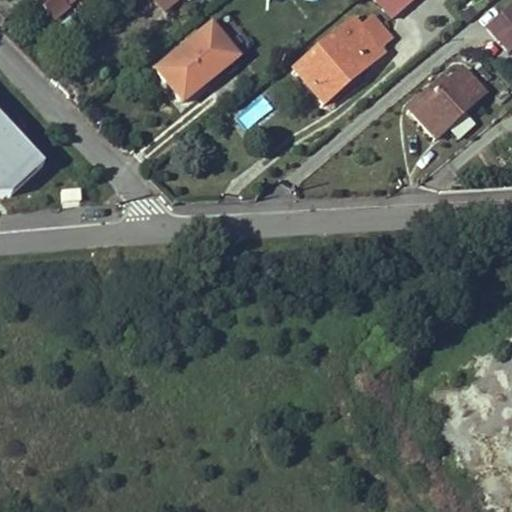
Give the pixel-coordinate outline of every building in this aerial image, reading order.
[(68,8),(61,0),(36,0),(53,20),(68,8)] [(154,0),(165,13),(182,0),(154,0)] [(418,0),(376,0),(393,21),(418,0)] [(511,8),(488,29),(508,53),(511,49),(511,8)] [(353,23),(294,71),(323,106),(381,58),(353,23)] [(212,30),(156,74),(182,106),(237,61),(212,30)] [(435,141),(484,98),(462,73),(439,93),(435,89),(410,111),(435,141)] [(247,127),(268,111),(260,100),(239,117),(247,127)]
